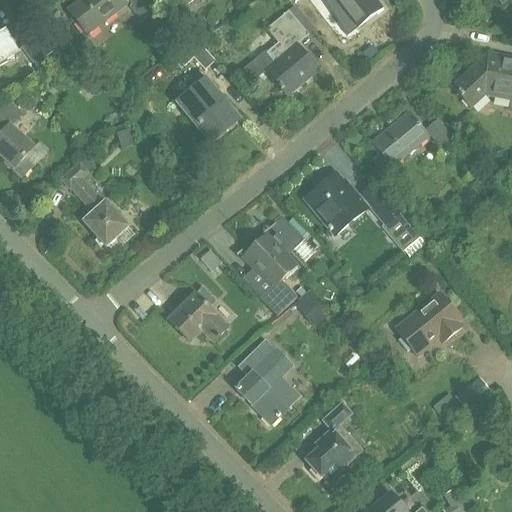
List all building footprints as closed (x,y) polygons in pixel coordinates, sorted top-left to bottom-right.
[(83,0),(68,12),(87,36),(129,3),(131,6),(129,8),(139,21),(155,9),(148,0),(83,0)] [(177,0),(184,8),(193,0),(177,0)] [(333,0),(342,11),(331,19),(345,37),(356,29),(382,10),(374,0),(333,0)] [(265,71),(287,98),(318,73),(296,47),(308,37),(288,13),(267,31),(278,45),(266,54),(274,64),(265,71)] [(0,66),(19,56),(6,32),(0,35),(0,66)] [(21,49),(39,72),(50,63),(33,40),(21,49)] [(193,59),(205,72),(215,62),(196,41),(186,51),(184,48),(173,56),(184,68),(193,59)] [(507,113),(511,113),(511,59),(488,55),(451,89),(471,110),(484,97),(510,103),(507,113)] [(178,104),(212,145),(236,124),(212,95),(215,93),(206,81),(178,104)] [(0,158),(14,171),(22,178),(31,169),(23,161),(34,149),(10,128),(21,115),(8,103),(0,111),(0,134),(2,137),(0,138),(0,158)] [(373,163),(383,175),(428,138),(408,115),(372,145),(381,156),(373,163)] [(425,131),(443,153),(456,143),(437,121),(425,131)] [(97,138),(91,132),(86,137),(92,144),(97,138)] [(83,224),(106,249),(128,229),(106,204),(104,206),(81,181),(88,175),(79,165),(62,181),(71,191),(93,215),(83,224)] [(404,252),(410,259),(425,246),(419,239),(420,239),(399,214),(375,185),(356,200),(336,176),(305,202),(335,237),(374,205),(389,223),(383,227),(404,252)] [(473,184),(483,196),(490,190),(481,178),(473,184)] [(175,206),(182,205),(185,199),(183,193),(178,190),(171,191),(168,197),(170,203),(175,206)] [(296,298),(281,283),(280,282),(296,267),(285,255),(300,241),(280,221),(272,229),(278,235),(272,241),(265,234),(240,255),(272,287),(261,299),(278,316),(296,298)] [(209,255),(200,263),(211,275),(220,266),(209,255)] [(336,269),(329,276),(335,283),(343,277),(336,269)] [(132,321),(172,293),(160,277),(121,304),(132,321)] [(306,293),(300,288),(295,293),(301,298),(306,293)] [(361,289),(354,289),(350,292),(357,300),(364,293),(361,289)] [(201,332),(213,345),(228,330),(209,311),(215,303),(203,290),(169,323),(189,343),(201,332)] [(295,306),(316,328),(329,316),(309,294),(295,306)] [(395,332),(417,358),(438,341),(442,345),(462,329),(458,324),(461,322),(440,296),(395,332)] [(276,324),(280,328),(293,316),(289,312),(276,324)] [(130,333),(142,347),(150,341),(138,326),(130,333)] [(293,368),(266,342),(247,361),(257,372),(237,391),(271,426),(300,399),(281,380),(293,368)] [(453,400),(437,414),(446,425),(463,412),(453,400)] [(325,477),(331,484),(342,474),(340,471),(361,452),(339,428),(351,417),(342,406),(323,423),(333,433),(316,448),(319,452),(307,463),(314,471),(314,475),(316,477),(319,477),(321,480),(325,477)] [(450,508),(443,511),(467,511),(455,490),(444,497),(450,508)] [(422,511),(421,510),(418,511),(403,511),(390,496),(387,498),(385,495),(376,503),(378,505),(369,511),(422,511)]
